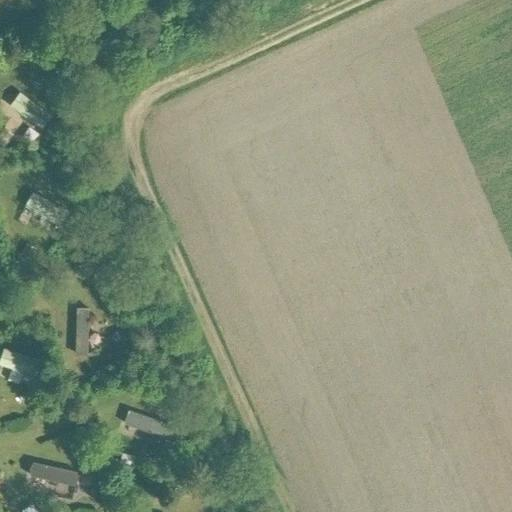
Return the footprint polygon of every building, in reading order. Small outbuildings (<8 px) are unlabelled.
[(52,114),(20,89),(9,103),(41,128),(52,114)] [(0,106),(0,125),(8,130),(16,115),(0,106)] [(68,206),(32,189),(18,217),(55,234),(68,206)] [(37,248),(26,244),(21,255),(32,260),(37,248)] [(54,311),(41,311),(42,345),(56,345),(54,311)] [(123,444),(131,427),(94,410),(86,427),(123,444)]
